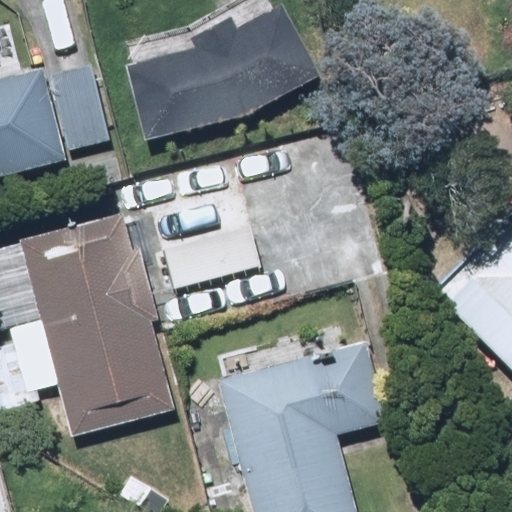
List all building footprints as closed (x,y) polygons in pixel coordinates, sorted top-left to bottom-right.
[(228,0),(196,23),(120,44),(142,143),(235,122),(314,82),(268,0),(228,0)] [(86,67),(36,81),(58,156),(107,142),(86,67)] [(34,72),(0,81),(0,180),(60,164),(58,156),(36,81),(34,72)] [(241,173),(155,197),(171,255),(162,258),(173,298),(255,276),(244,236),(258,233),(241,173)] [(511,206),(422,299),(511,387),(511,206)] [(153,323),(125,215),(13,244),(34,325),(51,390),(64,443),(170,416),(146,325),(153,323)] [(378,427),(358,347),(213,388),(248,511),(346,511),(327,442),(378,427)]
